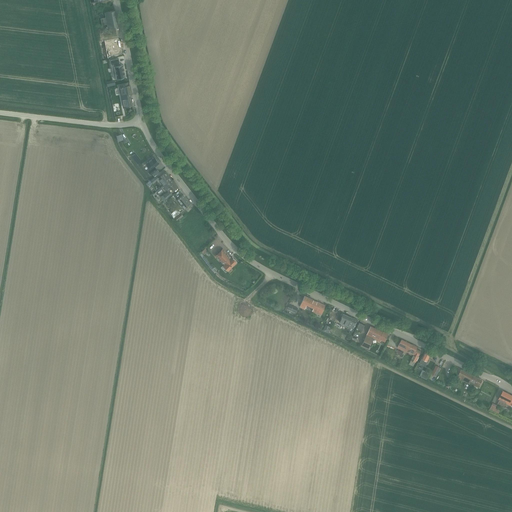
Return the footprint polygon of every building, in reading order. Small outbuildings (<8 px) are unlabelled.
[(114,35),(120,34),(115,10),(104,13),(105,17),(100,18),(102,25),(107,24),(107,27),(106,27),(106,29),(109,28),(109,31),(113,31),(114,35)] [(113,39),(105,41),(106,45),(111,45),(113,54),(120,53),(118,41),(113,42),(113,39)] [(114,66),(118,78),(125,76),(123,64),(119,64),(119,63),(118,58),(110,60),(111,64),(112,66),(114,66)] [(122,88),(120,88),(121,95),(131,93),(129,86),(128,86),(127,83),(122,84),(122,88)] [(146,164),(150,170),(148,171),(151,175),(157,170),(155,167),(159,163),(154,158),(146,164)] [(160,180),(164,185),(172,179),(166,171),(161,175),(162,178),(160,180)] [(172,179),(164,185),(168,190),(169,189),(170,190),(171,189),(173,191),(178,187),(172,179)] [(163,195),(166,199),(167,199),(172,194),(169,190),(163,195)] [(185,208),(190,204),(182,194),(177,199),(185,208)] [(180,213),(175,217),(177,221),(183,216),(180,213)] [(218,258),(222,263),(224,264),(223,266),(228,271),(237,262),(232,257),(231,257),(230,256),(223,248),(216,254),(216,255),(218,258)] [(304,296),(299,307),(304,309),(306,305),(313,308),(312,311),(321,315),(325,305),(304,296)] [(343,313),(339,321),(347,325),(354,328),(358,320),(343,313)] [(362,346),(363,346),(369,348),(370,346),(374,338),(384,343),(388,334),(371,326),(362,346)] [(409,352),(413,355),(411,359),(416,362),(421,351),(416,349),(417,347),(402,339),(397,348),(408,353),(409,352)] [(425,365),(431,354),(425,352),(420,362),(425,365)] [(436,365),(432,374),(436,376),(440,368),(436,365)] [(478,388),(482,380),(457,367),(454,373),(458,375),(457,378),(469,384),(469,383),(478,388)] [(511,405),(511,395),(503,390),(499,399),(500,400),(498,403),(504,407),(506,403),(511,405)]
